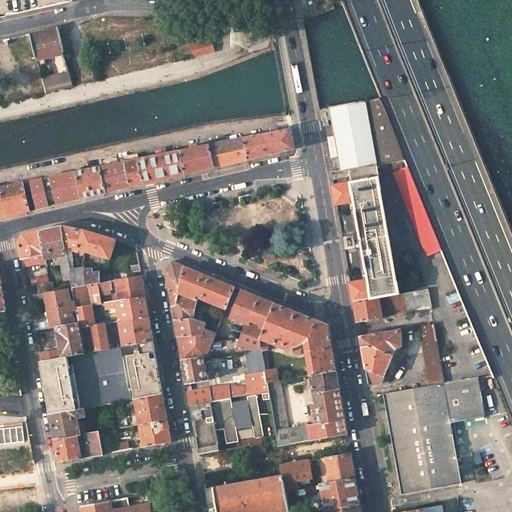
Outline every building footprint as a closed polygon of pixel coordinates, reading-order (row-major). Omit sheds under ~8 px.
[(63,52),(57,28),(41,32),(32,34),(39,61),(64,55),(63,52)] [(196,59),(223,51),(219,38),(192,46),(196,59)] [(55,61),(55,63),(53,63),(55,73),(40,77),(44,93),(72,86),(65,58),(55,61)] [(331,109),(321,110),(323,121),(333,119),(342,170),(349,169),(377,165),(366,108),(383,105),(380,97),(330,106),(331,109)] [(405,159),(383,105),(366,108),(377,165),(405,159)] [(291,128),(243,138),(248,159),(283,151),(294,148),(291,128)] [(243,138),(208,145),(213,167),(231,163),(248,159),(243,138)] [(191,148),(179,151),(184,174),(201,170),(213,167),(208,145),(197,147),(197,144),(190,145),(191,148)] [(156,155),(138,159),(144,183),(164,179),(184,174),(179,151),(165,153),(164,148),(155,150),(156,155)] [(124,156),(125,162),(131,186),(136,185),(144,183),(138,159),(137,153),(124,156)] [(338,158),(331,159),(333,169),(340,167),(338,158)] [(101,167),(106,192),(121,188),(131,186),(125,162),(124,159),(117,161),(117,163),(101,167)] [(377,165),(349,169),(351,181),(379,176),(377,165)] [(87,170),(77,172),(82,197),(94,195),(106,192),(101,167),(93,169),(92,166),(86,167),(87,170)] [(393,172),(426,255),(441,249),(408,166),(393,172)] [(77,172),(31,181),(33,189),(34,195),(36,206),(37,208),(82,197),(77,172)] [(379,176),(351,181),(333,184),(336,203),(355,200),(368,278),(350,281),(353,300),(378,296),(386,295),(394,294),(400,293),(379,176)] [(22,183),(24,192),(33,189),(31,181),(22,183)] [(25,197),(24,192),(22,183),(0,187),(0,188),(6,216),(22,212),(28,210),(27,208),(25,197)] [(25,197),(27,208),(36,206),(34,195),(25,197)] [(63,255),(65,254),(64,247),(60,226),(48,228),(40,230),(45,258),(63,255)] [(84,250),(79,248),(85,229),(60,226),(64,247),(71,249),(84,253),(84,250)] [(85,229),(79,248),(84,250),(109,259),(115,240),(98,234),(86,230),(85,229)] [(46,264),(45,258),(40,230),(27,233),(23,234),(19,242),(23,267),(40,264),(40,265),(46,264)] [(64,247),(65,254),(68,269),(75,268),(71,249),(64,247)] [(65,254),(63,255),(60,265),(63,278),(57,279),(59,290),(67,288),(72,287),(68,269),(65,254)] [(171,261),(166,273),(172,303),(175,292),(184,266),(176,263),(171,261)] [(84,266),(75,268),(68,269),(72,287),(84,285),(84,274),(84,266)] [(190,268),(184,266),(175,292),(196,300),(197,297),(226,309),(235,286),(190,268)] [(126,278),(125,270),(104,274),(105,281),(110,281),(116,279),(126,278)] [(98,271),(84,274),(84,285),(100,282),(98,271)] [(48,274),(35,277),(36,283),(49,281),(48,274)] [(116,279),(119,300),(145,295),(141,275),(126,278),(116,279)] [(52,280),(49,281),(36,283),(38,290),(54,287),(52,280)] [(99,290),(111,288),(110,281),(105,281),(100,282),(84,285),(72,287),(74,300),(76,307),(90,305),(101,303),(99,290)] [(67,288),(59,290),(29,295),(29,299),(30,302),(42,300),(45,299),(51,327),(58,326),(73,323),(71,310),(76,309),(76,307),(74,300),(69,301),(67,288)] [(429,288),(404,292),(406,304),(408,312),(432,308),(429,288)] [(262,297),(242,289),(232,316),(249,323),(243,338),(212,343),(207,355),(247,348),(260,345),(275,302),(262,297)] [(196,300),(175,292),(172,303),(174,315),(175,320),(192,318),(196,300)] [(394,294),(386,295),(388,308),(392,307),(393,315),(408,312),(406,304),(396,306),(394,294)] [(116,307),(119,320),(148,315),(147,305),(145,295),(119,300),(104,302),(106,308),(116,307)] [(378,296),(353,300),(355,309),(357,321),(382,317),(378,296)] [(42,300),(46,319),(48,327),(51,327),(45,299),(42,300)] [(260,345),(265,370),(267,382),(279,380),(277,368),(270,369),(267,348),(269,341),(298,353),(302,342),(304,341),(310,372),(307,371),(305,371),(306,375),(307,375),(310,374),(336,370),(331,344),(328,323),(290,308),(275,302),(260,345)] [(93,325),(90,305),(76,307),(76,309),(78,322),(80,328),(87,326),(93,325)] [(198,313),(196,319),(206,323),(209,317),(198,313)] [(148,315),(119,320),(123,345),(153,340),(151,327),(148,315)] [(204,355),(207,355),(212,343),(215,335),(204,331),(206,323),(196,319),(192,318),(175,320),(179,341),(182,359),(204,355)] [(46,319),(34,321),(34,324),(35,330),(48,327),(46,319)] [(113,321),(104,323),(106,333),(109,332),(108,326),(114,325),(113,321)] [(84,352),(84,348),(80,328),(78,322),(73,323),(58,326),(63,351),(64,355),(84,352)] [(109,347),(106,333),(104,323),(93,325),(97,350),(109,347)] [(434,323),(419,325),(427,369),(424,370),(426,385),(445,381),(434,323)] [(87,326),(91,347),(91,351),(97,350),(93,325),(87,326)] [(409,345),(407,327),(360,335),(364,356),(369,384),(381,381),(395,348),(403,345),(407,345),(409,345)] [(155,355),(153,340),(123,345),(109,347),(114,377),(158,368),(155,355)] [(247,348),(251,372),(265,370),(260,345),(247,348)] [(89,381),(114,377),(109,347),(97,350),(91,351),(84,352),(64,355),(60,356),(41,360),(43,371),(48,399),(91,392),(89,381)] [(58,350),(39,353),(41,360),(60,356),(59,352),(58,350)] [(214,370),(212,360),(205,361),(204,355),(182,359),(184,372),(186,383),(208,380),(207,371),(214,370)] [(158,368),(114,377),(89,381),(91,392),(93,406),(107,404),(135,398),(162,393),(158,368)] [(233,397),(249,394),(256,392),(262,391),(268,390),(267,382),(265,370),(251,372),(245,374),(248,387),(227,385),(211,386),(187,390),(189,399),(190,405),(233,397)] [(340,393),(336,370),(310,374),(315,401),(312,402),(315,423),(308,424),(310,439),(347,432),(340,393)] [(445,381),(426,385),(383,392),(401,493),(456,484),(462,483),(451,422),(449,410),(451,409),(457,421),(482,416),(474,376),(445,381)] [(275,430),(290,427),(281,379),(279,380),(267,382),(268,390),(269,396),(275,430)] [(87,408),(93,406),(91,392),(48,399),(51,414),(87,408)] [(256,392),(249,394),(250,403),(259,408),(256,392)] [(135,398),(140,423),(167,418),(165,406),(162,393),(135,398)] [(231,415),(196,420),(197,425),(201,447),(218,444),(216,429),(224,428),(226,443),(238,441),(236,425),(252,422),(253,429),(262,427),(259,408),(250,403),(249,394),(233,397),(236,404),(231,415)] [(233,397),(190,405),(191,411),(195,411),(202,409),(203,418),(196,419),(196,420),(231,415),(236,404),(233,397)] [(107,404),(93,406),(87,408),(89,415),(92,417),(109,414),(107,404)] [(53,427),(55,439),(77,435),(82,434),(78,417),(89,415),(87,408),(51,414),(53,427)] [(202,409),(195,411),(196,419),(203,418),(202,409)] [(169,430),(167,418),(140,423),(144,446),(171,441),(169,430)] [(278,445),(310,439),(308,424),(290,427),(275,430),(278,445)] [(23,427),(0,429),(0,444),(25,442),(23,427)] [(253,429),(255,436),(263,435),(262,427),(253,429)] [(89,433),(86,433),(90,456),(104,454),(101,436),(100,431),(97,431),(95,432),(89,433)] [(55,439),(60,462),(81,458),(77,435),(55,439)] [(109,435),(101,436),(104,454),(112,452),(111,445),(109,435)] [(129,441),(111,445),(112,452),(130,449),(129,441)] [(198,448),(199,454),(220,450),(218,444),(201,447),(198,448)] [(351,452),(326,457),(330,481),(355,477),(353,467),(351,452)] [(321,458),(296,462),(282,465),(283,474),(286,486),(297,485),(295,472),(309,469),(309,467),(322,465),(321,458)] [(283,474),(238,483),(205,489),(208,505),(209,511),(264,511),(289,507),(287,496),(286,490),(286,486),(283,474)] [(330,481),(321,483),(323,496),(317,497),(318,503),(324,502),(325,508),(360,502),(358,490),(355,477),(330,481)] [(307,493),(305,486),(286,490),(287,496),(307,493)] [(127,498),(82,506),(83,511),(150,511),(149,504),(129,507),(127,498)] [(325,508),(326,511),(361,511),(360,503),(360,502),(325,508)]
